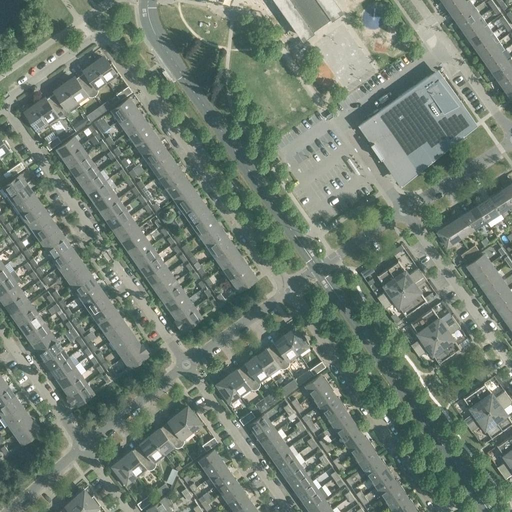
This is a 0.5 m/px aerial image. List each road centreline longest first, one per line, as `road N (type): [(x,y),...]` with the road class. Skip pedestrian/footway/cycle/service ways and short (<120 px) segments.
road 1 (residential): [(286,290),(110,40),(97,38),(1,106)]
road 2 (residential): [(185,364),(1,106)]
road 3 (residential): [(434,511),(286,290)]
road 4 (residential): [(511,370),(398,211)]
road 5 (residential): [(288,511),(185,364)]
road 6 (residential): [(511,132),(415,0)]
road 7 (residential): [(82,447),(0,330)]
road 8 (residential): [(286,290),(398,211)]
road 9 (residential): [(398,211),(511,141)]
road 10 (residential): [(82,447),(185,364)]
road 11 (residential): [(185,364),(286,290)]
